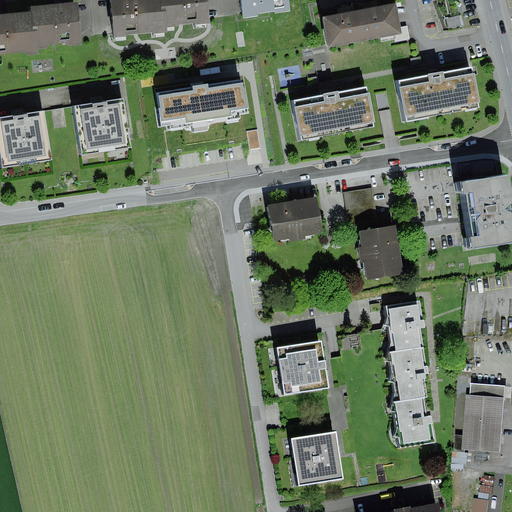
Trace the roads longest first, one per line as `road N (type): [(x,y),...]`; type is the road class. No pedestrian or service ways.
road 1 (residential): [(224,187),(272,508)]
road 2 (residential): [(224,187),(511,141)]
road 3 (residential): [(0,220),(224,187)]
